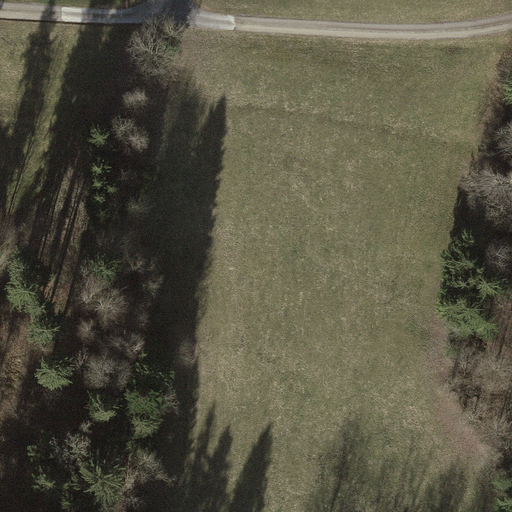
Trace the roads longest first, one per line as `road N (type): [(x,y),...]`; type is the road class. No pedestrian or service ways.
road 1 (track): [(171,0),(187,18),(266,32),(416,40),(511,31)]
road 2 (track): [(0,13),(139,20),(170,0)]
